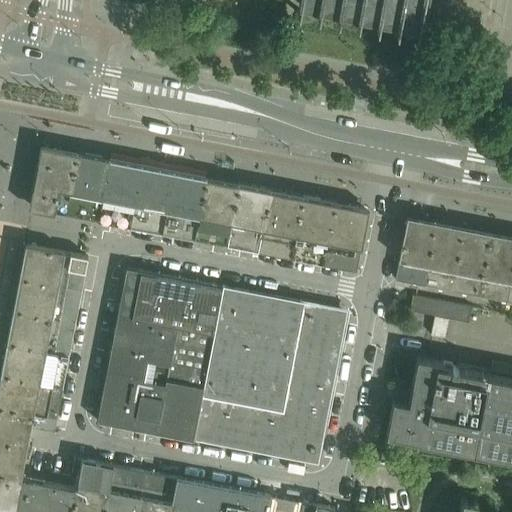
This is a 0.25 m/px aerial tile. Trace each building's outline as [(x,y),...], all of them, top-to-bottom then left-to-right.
[(305,0),(304,8),(414,30),(419,5),(431,7),(431,0),(305,0)] [(29,208),(34,209),(66,215),(78,152),(41,145),(29,208)] [(109,158),(78,152),(66,215),(97,221),(109,158)] [(142,164),(109,158),(97,221),(130,227),(142,164)] [(174,170),(142,164),(130,227),(162,233),(174,170)] [(207,177),(174,170),(162,233),(195,240),(207,177)] [(207,177),(195,240),(227,246),(239,183),(207,177)] [(272,189),(239,183),(227,246),(260,252),(272,189)] [(304,196),(272,189),(260,252),(292,258),(304,196)] [(318,198),(304,196),(292,258),(356,271),(368,208),(318,198)] [(511,235),(408,216),(396,278),(511,300),(511,235)] [(25,246),(7,342),(69,354),(88,256),(71,252),(70,253),(28,245),(28,246),(25,246)] [(214,334),(223,286),(127,267),(117,316),(214,334)] [(302,301),(223,286),(214,334),(194,439),(301,460),(306,436),(323,439),(327,423),(325,422),(347,313),(301,305),(302,301)] [(413,295),(410,310),(434,315),(431,334),(445,337),(449,318),(469,322),(472,306),(413,295)] [(194,439),(214,334),(117,316),(97,420),(194,439)] [(69,354),(7,342),(0,374),(63,386),(69,354)] [(409,402),(393,399),(387,434),(511,458),(511,377),(452,366),(453,363),(418,356),(409,402)] [(54,430),(63,386),(0,374),(0,375),(0,419),(31,426),(54,430)] [(31,426),(0,419),(0,440),(27,445),(31,426)] [(306,436),(301,460),(319,463),(323,439),(306,436)] [(27,445),(0,440),(0,472),(21,477),(27,445)] [(82,458),(77,488),(72,511),(104,511),(114,464),(82,458)] [(137,511),(146,470),(114,464),(104,511),(137,511)] [(170,511),(177,476),(146,470),(137,511),(170,511)] [(21,477),(0,472),(0,507),(22,511),(23,511),(30,479),(21,477)] [(268,511),(271,495),(177,476),(170,511),(268,511)] [(72,511),(77,488),(30,479),(23,511),(72,511)] [(300,511),(303,501),(271,495),(268,511),(300,511)] [(333,511),(335,507),(303,501),(300,511),(333,511)]
